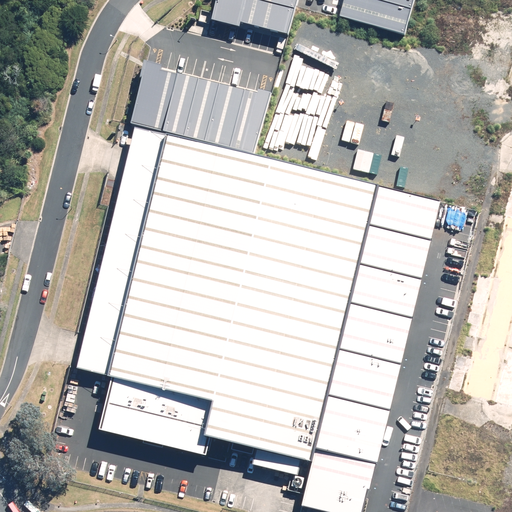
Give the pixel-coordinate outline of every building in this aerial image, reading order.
[(303,0),(223,0),(218,28),(296,42),(303,0)] [(417,0),(345,0),(340,18),(406,38),(417,0)] [(318,460),(387,189),(262,154),(276,94),(163,64),(144,60),(143,64),(140,76),(142,77),(131,122),(139,124),(77,368),(116,378),(103,429),(207,456),(213,434),(318,460)] [(378,511),(453,208),(387,189),(318,460),(308,503),(345,511),(378,511)] [(511,511),(511,238),(471,407),(511,416),(511,497),(510,505),(508,511),(511,511)] [(307,458),(261,448),(257,465),(303,476),(307,458)]
